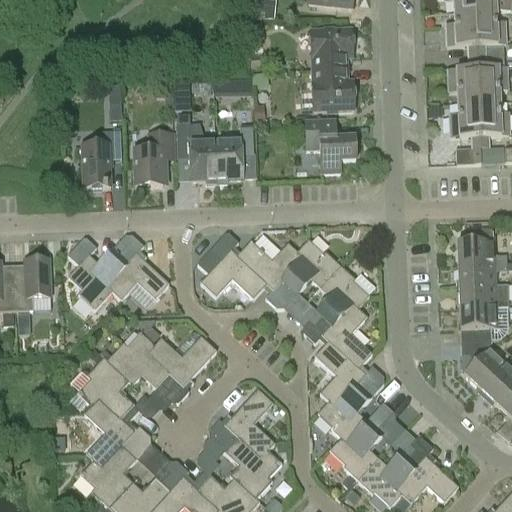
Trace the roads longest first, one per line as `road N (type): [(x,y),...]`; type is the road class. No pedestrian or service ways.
road 1 (residential): [(504,463),(404,367),(395,212)]
road 2 (residential): [(181,219),(395,212)]
road 3 (residential): [(395,212),(387,0)]
road 4 (residential): [(0,226),(181,219)]
road 5 (residential): [(300,411),(298,350),(263,320),(208,325)]
